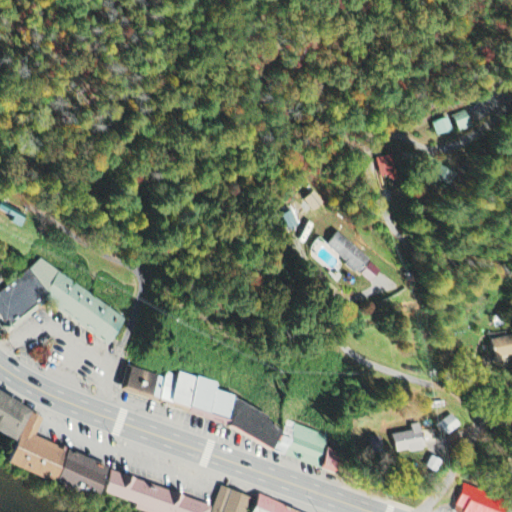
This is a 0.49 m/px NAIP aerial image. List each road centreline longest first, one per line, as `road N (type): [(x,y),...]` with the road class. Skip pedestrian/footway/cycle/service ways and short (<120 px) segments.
road 1 (primary): [(0,364),(65,401),(373,511)]
road 2 (residential): [(385,284),(338,312),(338,339),(380,366),(449,388),(483,426)]
